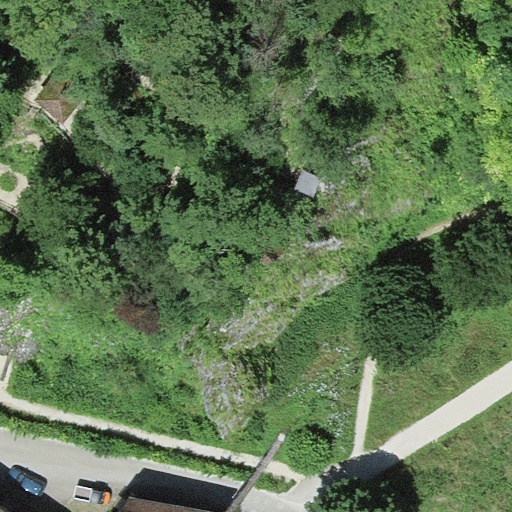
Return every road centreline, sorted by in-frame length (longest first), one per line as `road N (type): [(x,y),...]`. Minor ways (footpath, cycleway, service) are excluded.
road 1 (track): [(290,508),(234,489),(0,447)]
road 2 (track): [(511,375),(340,485)]
